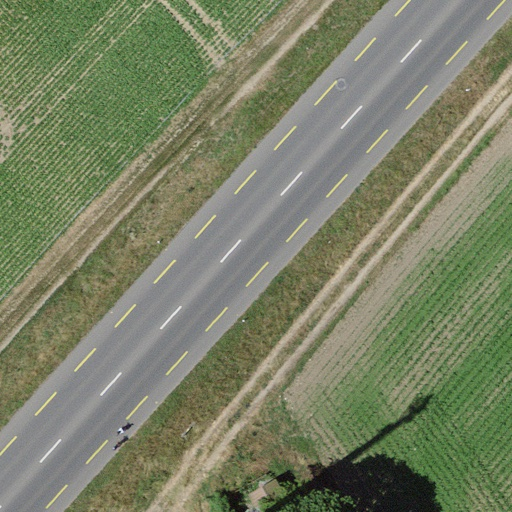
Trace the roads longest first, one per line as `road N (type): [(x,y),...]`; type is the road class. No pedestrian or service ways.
road 1 (primary): [(0,509),(465,0)]
road 2 (track): [(335,0),(0,365)]
